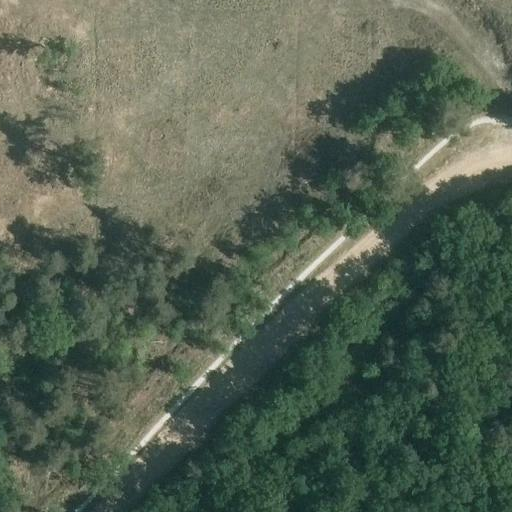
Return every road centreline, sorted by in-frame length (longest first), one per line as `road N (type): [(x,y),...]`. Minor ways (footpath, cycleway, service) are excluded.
road 1 (track): [(511,147),(474,149),(274,332),(108,511)]
road 2 (track): [(495,143),(510,121),(508,85),(446,18),(406,0)]
